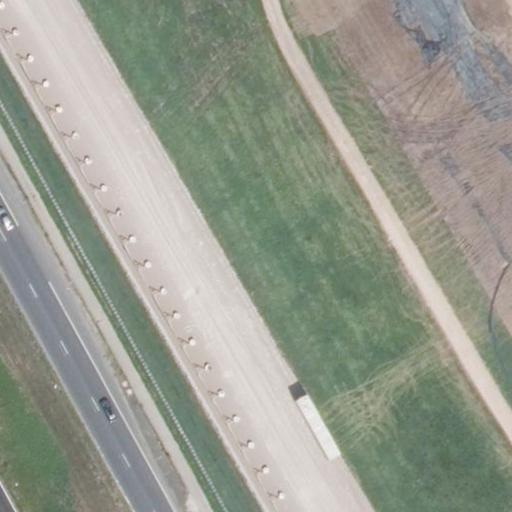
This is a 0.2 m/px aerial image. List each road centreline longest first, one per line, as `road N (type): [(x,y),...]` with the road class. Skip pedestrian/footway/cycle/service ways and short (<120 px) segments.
road 1 (track): [(268,0),(511,427)]
road 2 (primary): [(154,511),(0,230)]
